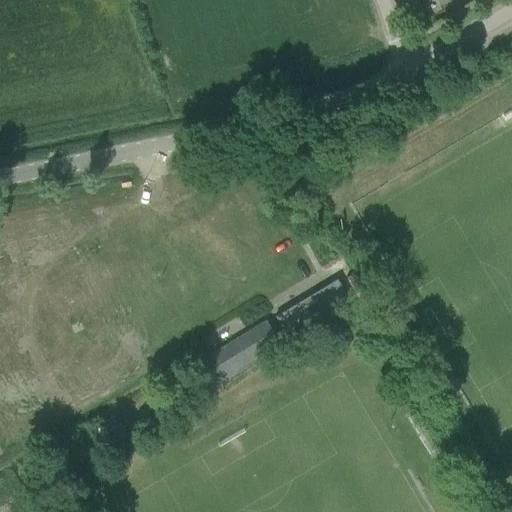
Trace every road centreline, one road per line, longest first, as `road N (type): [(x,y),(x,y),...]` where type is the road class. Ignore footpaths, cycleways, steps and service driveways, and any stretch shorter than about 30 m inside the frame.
road 1 (unclassified): [(0,176),(288,116),(408,72)]
road 2 (unclassified): [(408,72),(511,10)]
